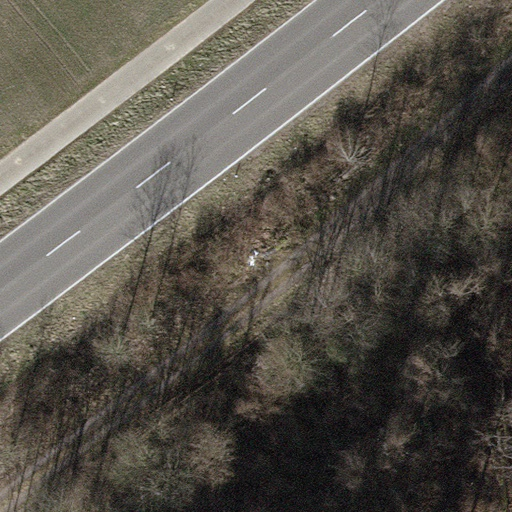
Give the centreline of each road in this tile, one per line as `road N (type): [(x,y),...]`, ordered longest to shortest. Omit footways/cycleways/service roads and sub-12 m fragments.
road 1 (track): [(511,114),(311,263),(27,511)]
road 2 (primary): [(347,0),(0,266)]
